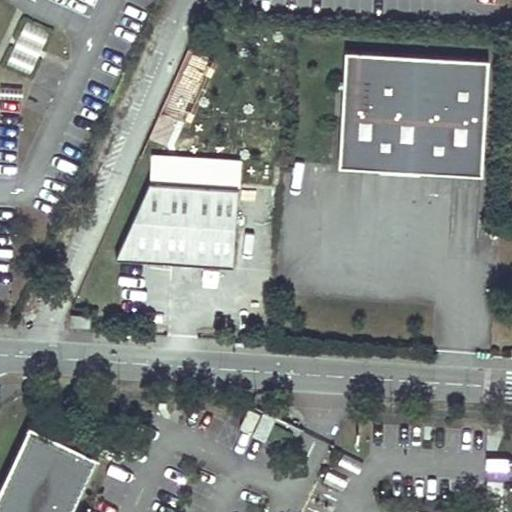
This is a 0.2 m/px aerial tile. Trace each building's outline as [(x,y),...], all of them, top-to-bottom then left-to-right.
[(503,0),(472,0),(472,13),(502,14),(503,0)] [(7,62),(30,73),(49,32),(26,22),(7,62)] [(488,56),(345,48),(338,164),(481,172),(488,56)] [(238,185),(149,179),(115,256),(233,263),(238,185)] [(90,315),(70,314),(70,326),(90,327),(90,315)] [(69,511),(96,456),(28,424),(0,483),(0,511),(69,511)]
